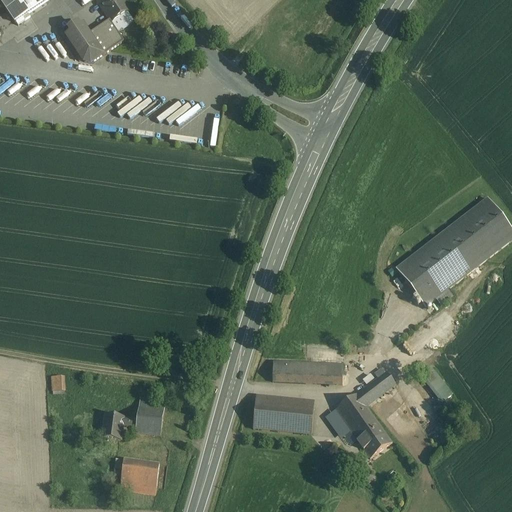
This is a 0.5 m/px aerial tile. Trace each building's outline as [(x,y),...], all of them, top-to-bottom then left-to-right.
[(0,0),(0,1),(15,24),(49,1),(48,0),(0,0)] [(121,0),(98,0),(96,2),(109,21),(118,16),(119,18),(127,13),(130,11),(121,0)] [(127,13),(119,18),(118,16),(109,21),(111,24),(117,32),(120,29),(123,30),(127,27),(127,24),(132,21),(127,13)] [(111,24),(91,38),(101,53),(107,49),(104,44),(119,35),(117,32),(111,24)] [(83,26),(80,28),(77,25),(68,31),(71,34),(66,37),(82,60),(84,63),(90,64),(93,63),(103,56),(101,53),(91,38),(83,26)] [(511,231),(488,200),(397,270),(426,308),(483,264),(511,241),(511,231)] [(282,363),(273,363),(272,383),(282,383),(282,363)] [(305,364),(282,363),(282,383),(305,384),(305,364)] [(343,366),(305,364),(305,384),(342,386),(343,366)] [(431,372),(421,379),(441,405),(451,397),(431,372)] [(386,373),(335,412),(352,435),(374,419),(366,408),(395,386),(386,373)] [(64,378),(52,379),(53,396),(64,395),(64,392),(64,378)] [(156,411),(139,409),(137,421),(136,430),(135,434),(160,437),(165,404),(157,402),(156,411)] [(313,409),(255,403),(253,430),(311,436),(313,409)] [(137,421),(123,419),(105,417),(102,440),(120,442),(122,428),(136,430),(137,421)] [(374,419),(352,435),(370,460),(392,444),(374,419)] [(123,462),(115,461),(114,474),(121,475),(123,462)] [(159,466),(123,462),(121,475),(120,484),(134,486),(133,493),(155,496),(157,482),(159,466)]
